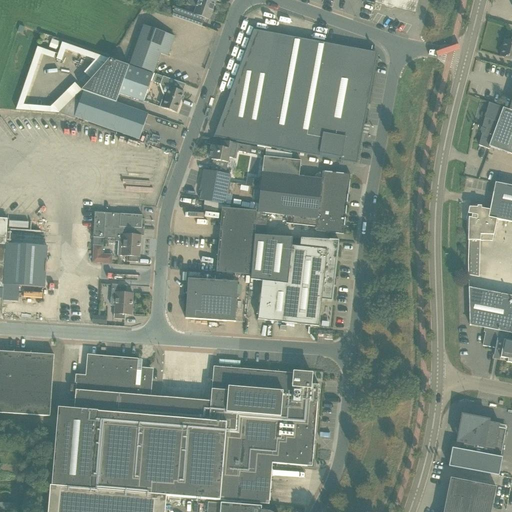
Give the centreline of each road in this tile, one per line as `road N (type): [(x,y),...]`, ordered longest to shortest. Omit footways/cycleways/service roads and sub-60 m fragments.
road 1 (unclassified): [(246,0),(163,228),(156,337)]
road 2 (tertiary): [(436,383),(436,193),(466,52)]
road 3 (unclassified): [(350,352),(368,189),(397,43)]
road 4 (unclassified): [(350,352),(156,337)]
road 5 (unclassified): [(310,511),(338,458),(350,352)]
road 6 (unclassified): [(156,337),(0,329)]
road 7 (tertiary): [(406,511),(436,383)]
road 8 (unclassified): [(397,43),(277,0)]
